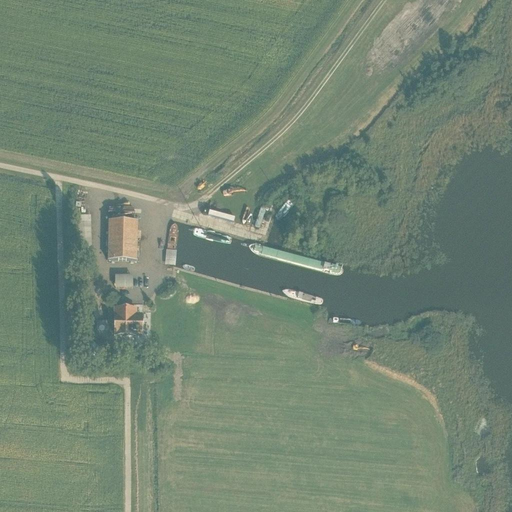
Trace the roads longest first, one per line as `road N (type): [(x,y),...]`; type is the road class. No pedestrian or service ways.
road 1 (track): [(57,176),(63,378),(127,384),(128,511)]
road 2 (track): [(385,0),(298,115),(206,197)]
